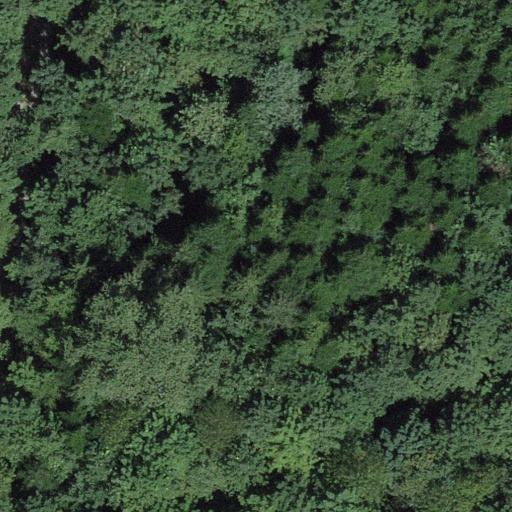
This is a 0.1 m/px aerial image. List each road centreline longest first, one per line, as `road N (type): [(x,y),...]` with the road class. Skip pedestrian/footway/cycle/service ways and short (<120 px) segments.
road 1 (track): [(202,511),(511,360)]
road 2 (track): [(41,0),(0,332)]
